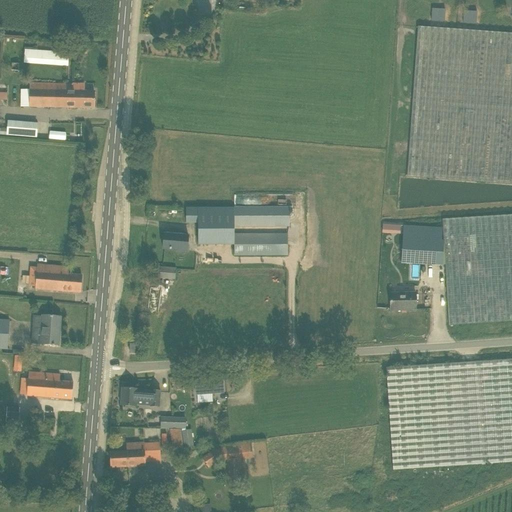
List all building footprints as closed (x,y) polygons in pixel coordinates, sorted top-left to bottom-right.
[(511,184),(511,33),(418,27),(407,177),(511,184)] [(24,46),(23,63),(68,66),(69,49),(24,46)] [(29,84),(29,107),(94,109),(94,91),(84,91),(84,84),(29,84)] [(8,121),(7,135),(36,137),(38,123),(8,121)] [(65,140),(66,132),(49,131),(49,140),(65,140)] [(243,226),(255,226),(269,226),(289,226),(289,207),(234,208),(234,226),(243,226)] [(234,208),(186,208),(186,224),(198,224),(198,245),(234,245),(234,235),(234,226),(234,208)] [(511,215),(442,220),(443,240),(445,265),(449,326),(511,321),(511,215)] [(441,228),(404,226),(402,263),(442,265),(445,265),(443,240),(441,240),(441,228)] [(164,235),(163,249),(178,250),(178,245),(188,246),(188,237),(178,236),(164,235)] [(255,235),(243,235),(234,235),(234,245),(234,256),(288,255),(287,235),(269,235),(255,235)] [(29,287),(36,287),(36,288),(80,293),(81,276),(68,275),(68,268),(38,265),(37,268),(30,267),(29,287)] [(175,279),(176,268),(159,267),(159,278),(175,279)] [(390,294),(390,311),(416,310),(415,293),(390,294)] [(43,316),(42,317),(34,316),(33,328),(42,329),(40,345),(54,347),(54,346),(58,346),(60,317),(43,316)] [(0,349),(8,351),(10,322),(0,321),(0,349)] [(138,345),(130,344),(130,354),(138,355),(138,345)] [(511,359),(386,368),(393,470),(511,462),(511,359)] [(29,374),(29,379),(21,379),(20,395),(72,400),(73,383),(59,382),(60,375),(29,374)] [(195,381),(195,394),(197,394),(212,394),(224,393),(223,380),(195,381)] [(137,407),(137,405),(159,407),(160,392),(122,389),(120,406),(137,407)] [(161,417),(160,428),(185,429),(186,418),(161,417)] [(38,426),(37,434),(49,435),(50,426),(38,426)] [(185,457),(180,430),(159,429),(161,443),(171,441),(174,456),(181,455),(181,458),(185,457)] [(191,429),(182,430),(184,448),(194,447),(191,429)] [(237,446),(212,448),(213,451),(202,458),(207,467),(218,461),(226,460),(227,476),(245,475),(243,459),(252,458),(251,441),(236,443),(237,446)] [(161,461),(159,443),(126,445),(127,451),(109,453),(110,468),(145,467),(145,462),(161,461)] [(165,500),(164,484),(154,485),(155,497),(156,497),(156,502),(163,502),(163,500),(165,500)]
